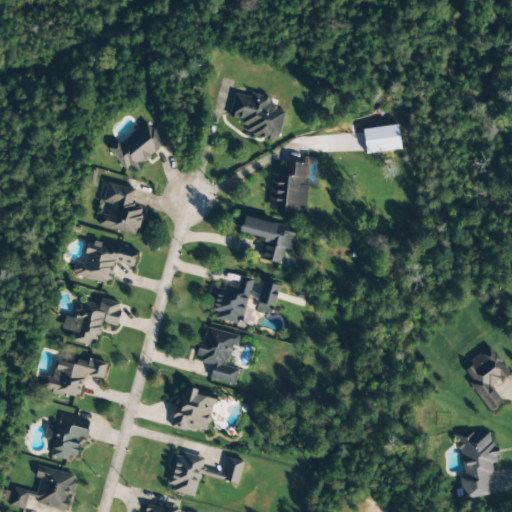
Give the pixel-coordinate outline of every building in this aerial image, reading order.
[(228,119),(247,123),(244,134),(277,141),(283,113),(275,111),(277,106),(269,104),(270,99),(250,94),(249,98),(233,94),(228,119)] [(165,146),(145,121),(110,150),(129,174),(165,146)] [(365,154),(400,151),(398,126),(362,130),(365,154)] [(271,174),(268,210),(304,213),(307,185),(303,184),(305,164),(281,162),(280,174),(271,174)] [(98,226),(136,235),(142,208),(131,205),(134,190),(107,184),(102,203),(110,204),(107,216),(101,214),(98,226)] [(294,234),(285,232),(286,227),(243,217),(239,233),(265,239),(260,260),(280,264),(283,249),(290,251),(294,234)] [(136,251),(89,241),(84,264),(75,262),(72,277),(109,285),(113,263),(132,268),(136,251)] [(116,326),(121,304),(99,299),(98,306),(78,302),(74,319),(64,317),(61,330),(73,332),(71,342),(95,347),(100,323),(116,326)] [(234,386),(238,370),(228,367),(236,336),(225,333),(226,328),(205,323),(196,360),(213,364),(209,380),(234,386)] [(490,413),(502,404),(490,388),(509,375),(490,348),(459,370),(490,413)] [(56,361),(52,379),(43,377),(40,391),(78,399),(83,377),(102,381),(106,363),(88,359),(86,368),(56,361)] [(172,427),(207,434),(215,394),(181,387),(172,427)] [(50,456),(75,461),(79,438),(85,439),(89,422),(60,416),(57,429),(46,426),(43,441),(53,443),(50,456)] [(463,500),(491,495),(487,474),(492,473),(491,464),(496,463),(491,431),(457,437),(464,479),(460,480),(463,500)] [(199,475),(237,484),(243,462),(227,458),(223,474),(201,468),(204,459),(175,453),(167,485),(173,486),(172,492),(193,497),(199,475)] [(64,511),(69,492),(71,493),(74,476),(37,467),(35,478),(39,479),(36,494),(13,488),(9,506),(24,510),(27,497),(37,499),(36,504),(64,511)]
